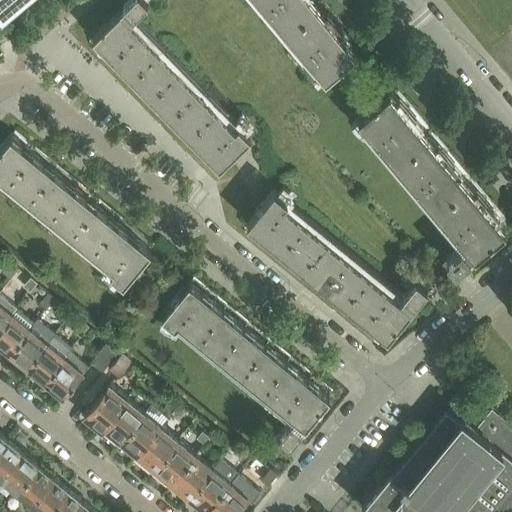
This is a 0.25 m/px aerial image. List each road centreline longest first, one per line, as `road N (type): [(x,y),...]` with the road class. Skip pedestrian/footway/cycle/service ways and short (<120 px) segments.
road 1 (residential): [(384,384),(45,96),(15,85)]
road 2 (residential): [(151,511),(0,387)]
road 3 (residential): [(511,131),(403,0)]
road 4 (residential): [(277,511),(384,384)]
road 5 (residential): [(384,384),(511,277)]
